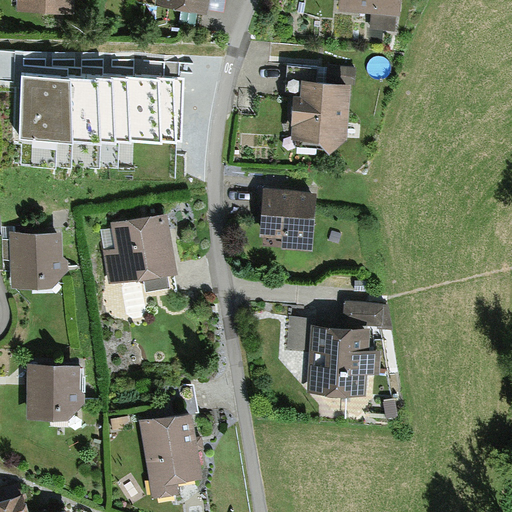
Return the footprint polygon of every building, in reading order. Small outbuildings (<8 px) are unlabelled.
[(311,62),(283,59),(281,84),(295,86),(291,130),(336,134),(342,76),(310,73),(311,62)] [(183,78),(22,76),(21,141),(182,144),(183,78)] [(316,185),(262,183),(260,232),(282,233),(281,246),(314,247),(316,185)] [(117,249),(102,252),(107,275),(173,261),(162,208),(111,218),(117,249)] [(50,228),(6,230),(8,277),(52,275),(50,228)] [(342,319),(311,318),(307,390),(367,393),(368,371),(379,371),(381,347),(370,347),(371,325),(383,326),(384,298),(344,296),(342,319)] [(82,366),(28,365),(27,421),(69,421),(81,408),(82,366)] [(188,406),(135,416),(149,484),(201,473),(188,406)] [(26,511),(21,493),(0,499),(0,511),(63,511),(59,511),(26,511)]
